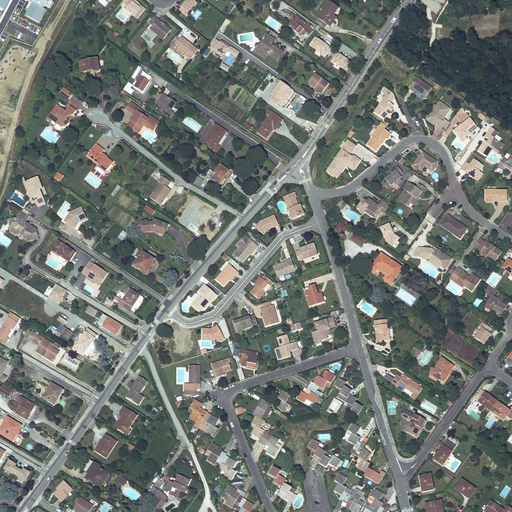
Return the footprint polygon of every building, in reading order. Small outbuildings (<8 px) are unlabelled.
[(0,0),(0,8),(4,11),(5,11),(10,0),(0,0)] [(30,0),(30,1),(33,3),(29,10),(26,16),(39,23),(46,10),(44,9),(46,6),(47,7),(48,7),(51,1),(51,0),(30,0)] [(131,0),(125,0),(124,2),(127,4),(125,7),(139,19),(146,9),(140,4),(138,6),(131,0)] [(185,4),(179,12),(185,17),(196,3),(191,0),(187,0),(186,3),(187,3),(185,5),(185,4)] [(333,16),(338,8),(329,2),(318,18),(327,24),(333,16)] [(164,39),(172,30),(165,25),(164,27),(157,21),(158,19),(155,16),(150,23),(153,25),(151,28),(164,39)] [(301,21),(296,16),(290,23),(296,29),(294,31),(299,36),(302,33),(303,34),(305,31),(309,35),(313,31),(305,23),(304,24),(301,21)] [(330,26),(336,18),(333,16),(327,24),(330,26)] [(271,45),(275,40),(265,34),(263,37),(265,38),(262,42),(259,48),(262,50),(260,53),(265,57),(267,54),(275,59),(278,56),(279,57),(282,52),(271,45)] [(191,59),(198,49),(192,45),(191,46),(185,41),(186,39),(182,36),(179,40),(172,49),(183,58),(185,55),(191,59)] [(176,37),(169,47),(172,49),(179,40),(176,37)] [(259,48),(262,42),(260,41),(253,51),(264,59),(265,57),(260,53),(262,50),(259,48)] [(214,57),(222,44),(219,42),(211,54),(214,57)] [(231,48),(224,62),(232,66),(239,52),(231,48)] [(97,58),(80,62),(82,72),(94,70),(94,71),(100,70),(97,58)] [(227,72),(230,68),(222,63),(220,67),(227,72)] [(151,77),(143,72),(134,86),(142,91),(151,77)] [(328,84),(314,74),(308,83),(312,86),(315,88),(314,89),(321,94),(328,84)] [(426,97),(432,88),(418,78),(415,82),(414,81),(409,88),(414,92),(415,90),(420,93),(426,97)] [(293,91),(280,82),(271,95),(277,99),(275,102),(282,107),(293,91)] [(393,92),(388,89),(385,93),(391,98),(395,96),(393,92)] [(284,108),(295,93),(293,91),(282,107),(284,108)] [(174,101),(160,93),(154,103),(160,107),(158,110),(168,116),(172,111),(168,109),(174,101)] [(391,98),(385,93),(384,95),(383,95),(382,96),(384,98),(391,102),(395,96),(391,98)] [(375,111),(384,118),(388,112),(387,111),(391,106),(392,107),(394,104),(391,102),(384,98),(375,111)] [(140,108),(131,102),(126,109),(133,114),(135,115),(133,118),(128,125),(139,132),(148,119),(144,117),(145,115),(141,112),(140,113),(138,111),(140,108)] [(438,127),(445,131),(450,123),(444,119),(450,109),(440,102),(430,117),(440,124),(438,127)] [(61,108),(58,105),(48,120),(52,122),(53,120),(58,123),(62,126),(64,124),(67,126),(69,123),(69,121),(65,118),(67,116),(68,118),(70,115),(73,115),(77,110),(71,105),(66,111),(64,110),(64,107),(61,108)] [(270,116),(258,132),(266,138),(273,129),(275,130),(282,120),(269,110),(267,113),(270,116)] [(430,117),(428,120),(438,127),(440,124),(430,117)] [(470,118),(454,130),(460,137),(462,138),(465,135),(466,137),(478,128),(470,118)] [(383,122),(378,129),(382,132),(385,128),(387,125),(383,122)] [(225,132),(214,125),(204,139),(199,136),(196,140),(215,152),(219,146),(217,145),(225,132)] [(499,149),(500,147),(502,144),(503,143),(499,140),(494,137),(498,130),(492,126),(486,135),(490,138),(488,140),(486,144),(484,142),(479,149),(488,155),(494,146),(495,146),(499,149)] [(378,129),(375,133),(373,135),(374,136),(368,144),(377,150),(381,143),(381,141),(382,139),(384,140),(385,140),(388,136),(389,137),(392,132),(385,128),(382,132),(378,129)] [(436,129),(432,136),(438,139),(442,132),(436,129)] [(348,139),(327,169),(334,175),(339,168),(342,170),(348,161),(349,159),(356,164),(360,159),(353,154),(352,155),(349,154),(356,145),(348,139)] [(105,151),(98,146),(90,157),(100,164),(98,167),(106,173),(113,163),(106,157),(106,156),(103,154),(105,151)] [(420,167),(423,170),(424,167),(425,167),(428,165),(428,169),(431,171),(434,171),(437,167),(436,163),(438,161),(430,157),(429,159),(427,157),(428,155),(423,151),(416,162),(413,166),(418,169),(420,167)] [(508,160),(504,157),(498,165),(505,170),(507,167),(511,170),(511,169),(511,154),(511,155),(508,160)] [(470,163),(465,170),(468,173),(468,172),(471,168),(473,169),(470,173),(473,175),(475,175),(477,176),(482,175),(484,173),(480,170),(484,164),(475,158),(471,164),(470,163)] [(462,168),(465,170),(470,163),(467,161),(462,168)] [(228,171),(220,165),(214,172),(210,169),(206,175),(219,184),(228,171)] [(396,170),(386,178),(388,181),(392,185),(402,176),(401,174),(404,172),(398,165),(395,168),(396,170)] [(106,173),(98,167),(97,169),(97,171),(103,175),(104,175),(106,173)] [(32,204),(37,202),(36,200),(38,200),(37,196),(35,197),(33,193),(30,194),(27,186),(29,185),(27,181),(25,182),(23,175),(21,177),(32,204)] [(170,182),(162,176),(158,182),(159,183),(149,197),(159,204),(168,191),(165,189),(170,182)] [(43,189),(39,177),(27,181),(29,185),(27,186),(30,194),(33,193),(35,197),(37,196),(38,200),(36,200),(37,202),(38,206),(45,204),(40,190),(43,189)] [(203,180),(198,177),(194,183),(199,187),(203,180)] [(426,188),(419,183),(416,187),(412,183),(407,190),(408,191),(403,198),(408,201),(409,200),(411,201),(410,203),(413,205),(417,204),(418,202),(417,200),(416,197),(418,195),(420,196),(426,188)] [(499,189),(487,189),(486,199),(498,199),(498,200),(507,201),(508,190),(499,190),(499,189)] [(169,192),(168,191),(159,204),(160,205),(169,192)] [(295,193),(286,197),(294,219),(305,215),(301,204),(299,205),(295,193)] [(379,211),(384,214),(384,213),(390,206),(381,200),(377,205),(376,207),(372,203),(373,202),(368,198),(366,201),(363,199),(357,207),(361,209),(362,208),(366,210),(365,212),(374,218),(379,211)] [(409,200),(408,201),(403,198),(401,201),(408,206),(410,203),(411,201),(409,200)] [(146,206),(144,211),(152,216),(155,211),(146,206)] [(65,224),(62,229),(70,235),(78,223),(87,219),(82,207),(69,213),(63,222),(65,224)] [(30,216),(21,210),(18,214),(20,215),(19,218),(12,219),(13,223),(10,227),(11,232),(16,235),(20,234),(22,235),(23,235),(24,239),(28,241),(37,240),(38,238),(36,229),(31,226),(26,226),(26,222),(30,216)] [(262,219),(257,225),(265,231),(267,228),(279,224),(275,214),(262,219)] [(464,226),(460,224),(459,225),(457,224),(458,223),(447,215),(440,225),(458,238),(463,232),(465,233),(468,229),(465,227),(464,229),(463,228),(464,226)] [(147,219),(136,220),(137,225),(141,225),(142,227),(142,228),(145,228),(146,229),(151,228),(151,227),(154,227),(159,229),(158,232),(164,234),(167,224),(153,218),(152,221),(147,221),(147,219)] [(347,228),(340,223),(336,229),(341,233),(340,236),(342,238),(344,235),(343,234),(347,228)] [(389,224),(380,228),(386,241),(393,246),(398,238),(394,235),(393,234),(392,235),(391,233),(393,232),(389,224)] [(362,246),(366,240),(356,233),(352,239),(362,246)] [(239,247),(247,238),(244,235),(236,244),(239,247)] [(76,252),(64,245),(67,240),(62,237),(53,250),(67,260),(70,256),(72,257),(76,252)] [(258,246),(247,238),(239,247),(233,254),(242,262),(249,254),(254,248),(255,249),(258,246)] [(486,241),(481,238),(475,246),(482,251),(482,250),(488,254),(496,259),(502,251),(486,240),(486,241)] [(301,250),(296,252),(298,261),(318,254),(314,243),(300,248),(301,250)] [(418,248),(418,258),(421,258),(429,258),(440,266),(445,270),(452,260),(447,256),(446,257),(442,254),(440,253),(438,253),(435,252),(433,250),(418,248)] [(154,259),(139,249),(135,255),(139,257),(133,265),(144,272),(146,269),(147,270),(154,259)] [(402,268),(381,254),(371,269),(375,272),(378,269),(389,276),(387,280),(391,283),(402,268)] [(428,262),(438,268),(440,266),(429,258),(421,258),(423,260),(428,260),(428,262)] [(511,262),(506,258),(500,267),(510,274),(509,275),(511,276),(511,262)] [(294,266),(291,259),(287,260),(288,261),(283,263),(284,266),(282,266),(282,265),(274,267),(277,276),(298,269),(297,265),(294,266)] [(238,273),(228,264),(215,279),(223,286),(229,280),(233,275),(235,276),(238,273)] [(457,269),(453,266),(448,273),(453,276),(457,269)] [(462,271),(458,268),(457,269),(453,276),(452,277),(455,279),(457,284),(462,288),(464,286),(472,291),(480,280),(472,275),(470,277),(468,280),(465,277),(467,275),(462,272),(462,271)] [(263,279),(261,277),(256,283),(258,285),(256,287),(252,291),(259,299),(266,291),(267,292),(272,287),(271,286),(274,283),(266,275),(263,279)] [(56,284),(48,298),(60,305),(68,291),(56,284)] [(98,289),(92,284),(87,291),(94,295),(98,289)] [(198,290),(201,293),(198,296),(199,297),(195,301),(194,300),(191,304),(198,310),(200,311),(203,308),(209,301),(210,302),(216,295),(206,286),(205,287),(203,285),(198,290)] [(317,294),(314,285),(308,287),(309,290),(304,292),(308,302),(313,300),(314,305),(324,302),(321,293),(317,294)] [(130,288),(122,300),(120,298),(118,301),(123,305),(125,302),(134,309),(137,307),(143,299),(143,297),(130,288)] [(496,293),(489,288),(485,294),(491,298),(487,304),(490,307),(488,310),(499,317),(507,305),(500,300),(499,301),(497,300),(493,297),(496,293)] [(266,307),(263,308),(268,326),(282,321),(276,303),(273,304),(266,307)] [(97,311),(89,306),(85,312),(94,317),(97,311)] [(10,312),(8,317),(0,329),(0,339),(6,343),(8,338),(7,337),(10,333),(8,332),(10,328),(12,330),(20,318),(10,312)] [(121,326),(103,315),(98,322),(103,325),(109,328),(108,330),(116,335),(121,326)] [(258,324),(255,315),(250,316),(234,321),(238,333),(245,330),(245,329),(253,326),(258,324)] [(66,321),(59,316),(57,320),(63,325),(66,321)] [(314,332),(316,339),(317,338),(320,340),(320,341),(328,339),(327,336),(330,335),(329,333),(328,329),(330,329),(336,327),(333,318),(315,323),(317,331),(314,332)] [(387,320),(375,321),(376,330),(379,330),(380,343),(391,342),(389,330),(388,330),(387,320)] [(495,329),(485,322),(482,328),(484,329),(477,339),(485,345),(493,335),(491,334),(495,329)] [(211,328),(203,328),(203,339),(214,339),(216,338),(218,342),(225,338),(218,327),(212,330),(211,330),(211,328)] [(72,333),(65,328),(61,334),(67,339),(72,333)] [(96,336),(88,329),(76,345),(85,352),(96,336)] [(52,344),(32,332),(28,340),(39,346),(36,352),(41,355),(42,354),(46,356),(45,358),(52,362),(58,352),(51,347),(52,344)] [(285,336),(290,350),(291,351),(292,352),(298,349),(296,342),(290,344),(287,335),(285,336)] [(291,357),(289,352),(290,350),(285,336),(278,338),(281,347),(279,348),(278,350),(276,353),(280,355),(282,360),(291,357)] [(418,360),(422,351),(413,347),(409,355),(418,360)] [(251,352),(240,350),(238,358),(242,359),(241,365),(256,368),(257,360),(257,356),(250,355),(251,352)] [(232,370),(229,363),(233,362),(232,358),(228,359),(212,364),(216,377),(225,374),(224,372),(232,370)] [(454,367),(443,359),(441,364),(440,367),(436,366),(436,369),(432,369),(431,376),(434,377),(438,377),(441,380),(444,382),(447,377),(447,376),(450,370),(451,371),(454,367)] [(200,366),(189,366),(189,384),(184,384),(184,390),(195,390),(195,384),(200,384),(200,366)] [(336,376),(328,371),(323,379),(322,378),(320,376),(315,384),(314,383),(312,382),(309,385),(317,390),(319,386),(323,389),(328,381),(331,383),(336,376)] [(132,390),(127,397),(136,403),(142,395),(140,394),(148,381),(139,376),(131,389),(132,390)] [(414,394),(419,386),(404,376),(401,380),(396,377),(392,383),(396,386),(396,387),(403,392),(406,389),(414,394)] [(346,382),(339,377),(334,385),(342,389),(340,393),(347,398),(350,394),(352,390),(344,386),(346,382)] [(62,390),(51,383),(46,392),(47,392),(44,397),(49,401),(50,399),(55,402),(62,390)] [(12,390),(3,385),(1,388),(3,390),(2,392),(8,396),(12,390)] [(317,390),(309,385),(307,389),(311,391),(309,395),(305,393),(301,391),(297,399),(304,403),(307,399),(314,403),(319,395),(315,393),(317,390)] [(290,394),(282,390),(278,398),(282,400),(278,408),(285,412),(290,405),(289,404),(286,402),(288,399),(290,394)] [(496,401),(484,392),(478,401),(490,410),(496,401)] [(357,398),(350,394),(347,398),(346,401),(345,402),(352,406),(350,410),(358,414),(363,406),(355,402),(357,398)] [(35,405),(21,397),(18,401),(22,403),(16,412),(23,417),(24,414),(28,416),(35,405)] [(262,399),(261,398),(252,412),(253,414),(262,399)] [(202,404),(194,399),(190,407),(194,409),(192,413),(190,417),(198,421),(200,418),(203,420),(207,412),(204,410),(202,414),(198,411),(200,408),(202,404)] [(275,447),(279,439),(272,435),(264,431),(264,430),(261,428),(265,421),(261,418),(269,403),(262,399),(253,414),(257,415),(253,423),(256,426),(252,434),(260,438),(258,442),(265,446),(266,445),(267,442),(271,444),(270,447),(266,452),(274,457),(279,449),(275,447)] [(18,401),(13,410),(16,412),(22,403),(18,401)] [(510,411),(496,401),(490,410),(504,420),(510,411)] [(137,415),(123,406),(121,410),(124,412),(119,418),(121,419),(116,427),(127,434),(130,430),(128,428),(137,415)] [(238,415),(245,412),(242,406),(235,408),(238,415)] [(416,416),(407,411),(403,417),(409,420),(410,418),(414,420),(412,423),(414,424),(409,433),(418,438),(428,422),(417,415),(416,416)] [(219,418),(207,412),(203,420),(211,424),(206,432),(214,436),(218,428),(215,426),(219,418)] [(18,430),(21,425),(8,417),(3,426),(2,425),(0,427),(0,431),(12,439),(17,429),(18,430)] [(361,427),(353,423),(349,430),(352,433),(348,440),(356,445),(354,448),(357,451),(362,443),(358,441),(360,437),(356,435),(361,427)] [(116,441),(105,433),(99,442),(101,443),(96,451),(105,457),(116,441)] [(320,443),(313,438),(308,446),(309,446),(315,449),(316,450),(314,454),(321,459),(324,455),(326,451),(318,446),(320,443)] [(455,447),(446,440),(433,459),(443,465),(443,464),(447,459),(455,447)] [(220,447),(212,442),(208,450),(211,452),(207,460),(215,464),(217,460),(221,462),(225,455),(218,451),(220,447)] [(365,445),(362,443),(357,451),(361,453),(358,456),(362,459),(357,468),(365,472),(368,467),(370,463),(366,461),(371,454),(363,449),(365,445)] [(236,461),(225,455),(221,462),(222,463),(219,467),(226,470),(224,474),(232,479),(236,471),(232,469),(236,461)] [(331,459),(324,455),(321,459),(319,462),(327,467),(329,463),(337,468),(341,460),(333,455),(331,459)] [(26,480),(31,472),(16,464),(17,462),(9,458),(3,468),(26,480)] [(100,466),(89,459),(82,469),(88,473),(85,477),(99,487),(104,480),(109,473),(99,467),(100,466)] [(281,470),(273,466),(269,473),(276,478),(274,482),(282,486),(284,482),(286,478),(279,474),(281,470)] [(380,474),(368,467),(365,472),(363,475),(378,483),(385,473),(382,471),(380,474)] [(112,476),(109,473),(104,480),(107,483),(112,476)] [(347,477),(339,473),(335,480),(339,482),(334,490),(342,495),(344,491),(346,487),(342,485),(347,477)] [(191,479),(180,474),(178,478),(180,481),(179,484),(176,483),(173,481),(169,490),(172,492),(174,487),(177,489),(175,493),(180,496),(181,494),(184,496),(188,487),(187,487),(191,479)] [(239,480),(233,481),(234,485),(243,484),(242,474),(238,475),(239,480)] [(431,474),(420,477),(423,491),(434,489),(431,474)] [(127,479),(120,475),(117,479),(124,484),(127,479)] [(475,489),(461,480),(455,489),(469,498),(475,489)] [(72,489),(64,481),(58,486),(59,488),(57,489),(53,494),(61,501),(72,489)] [(292,487),(284,482),(282,486),(280,490),(287,494),(285,498),(293,503),(297,495),(290,490),(292,487)] [(236,509),(238,505),(243,497),(244,496),(236,492),(237,489),(229,485),(223,497),(226,499),(225,503),(232,507),(233,506),(236,509)] [(165,493),(156,488),(153,494),(155,495),(162,499),(165,501),(168,498),(165,493)] [(381,511),(384,509),(380,507),(383,503),(379,500),(384,493),(376,488),(371,496),(375,498),(373,501),(370,506),(378,511),(377,511),(381,511)] [(348,493),(343,500),(347,503),(349,499),(353,501),(351,505),(349,509),(354,511),(356,511),(363,502),(359,499),(361,495),(354,491),(352,495),(348,493)] [(159,504),(160,501),(162,499),(155,495),(153,499),(155,500),(152,505),(156,507),(159,504)] [(254,504),(243,497),(238,505),(246,509),(244,511),(250,511),(254,504)] [(88,511),(93,506),(80,498),(73,508),(79,511),(81,511),(82,511),(88,511)] [(441,500),(425,504),(427,511),(439,511),(444,511),(441,500)] [(502,511),(504,510),(491,501),(485,511),(486,511),(502,511)]
